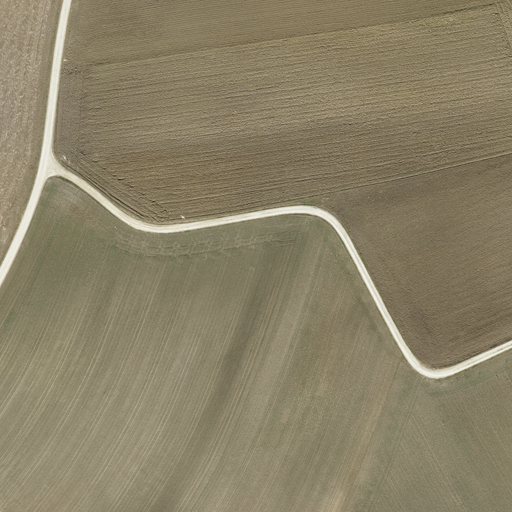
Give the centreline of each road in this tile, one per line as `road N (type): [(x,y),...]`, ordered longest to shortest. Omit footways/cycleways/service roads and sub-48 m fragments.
road 1 (track): [(45,164),(148,227),(302,209),(329,216),(424,370),(451,370),(511,343)]
road 2 (track): [(0,278),(45,164),(68,0)]
